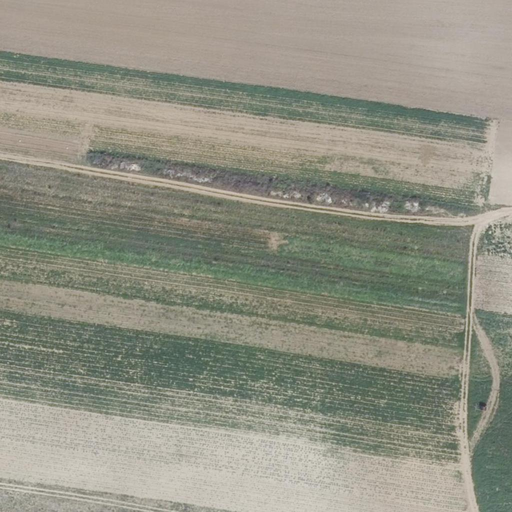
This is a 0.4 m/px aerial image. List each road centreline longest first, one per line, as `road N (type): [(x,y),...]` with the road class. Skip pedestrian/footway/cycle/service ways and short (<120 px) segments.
road 1 (track): [(511,210),(439,221),(0,158)]
road 2 (track): [(472,511),(462,408),(471,248),(482,218)]
